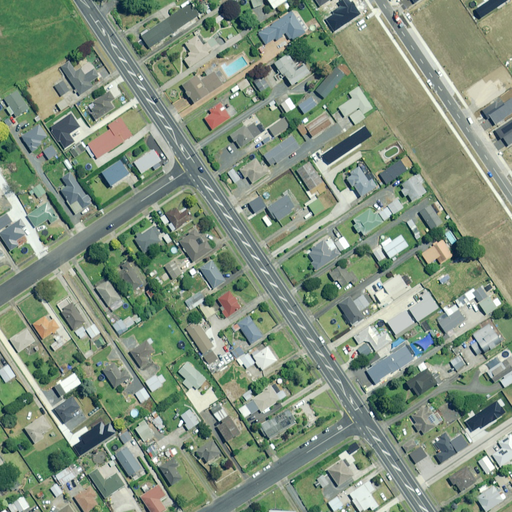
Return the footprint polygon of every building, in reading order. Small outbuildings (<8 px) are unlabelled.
[(268,0),(274,9),(287,0),(286,0),(268,0)] [(326,20),(333,31),(360,14),(350,0),(343,0),(338,4),(340,7),(333,12),(334,14),(326,20)] [(490,0),(476,10),(481,18),(508,0),(490,0)] [(171,35),(173,38),(181,32),(180,29),(200,16),(191,3),(141,36),(150,49),(171,35)] [(294,40),(309,30),(299,17),(297,18),(292,12),(259,34),(266,45),(275,39),(277,41),(287,34),(290,40),(293,38),(294,40)] [(226,18),(223,13),(215,19),(217,23),(226,18)] [(225,33),(221,36),(226,43),(230,40),(225,33)] [(203,44),(197,35),(186,43),(191,51),(188,53),(190,56),(185,59),(190,67),(210,54),(207,51),(218,44),(214,37),(203,44)] [(294,62),(289,54),(275,63),(284,77),(286,76),(292,85),(310,73),(305,65),(303,67),(298,59),(294,62)] [(61,67),(76,89),(75,90),(77,93),(78,92),(81,96),(94,87),(90,82),(99,76),(91,64),(82,70),(81,68),(76,71),(69,62),(61,67)] [(194,104),(223,85),(214,72),(216,71),(213,67),(205,72),(208,76),(201,81),(197,76),(182,86),(194,104)] [(345,75),(336,67),(316,91),(325,99),(345,75)] [(269,86),(264,78),(255,83),(261,92),(269,86)] [(251,85),(247,79),(238,85),(242,91),(251,85)] [(70,90),(63,81),(55,87),(61,96),(70,90)] [(349,114),(350,116),(356,124),(365,118),(363,115),(373,108),(359,87),(350,93),(353,98),(339,108),(345,117),(349,114)] [(29,109),(17,91),(5,99),(10,106),(7,109),(11,115),(14,113),(17,117),(29,109)] [(115,99),(110,91),(94,101),(98,107),(90,111),(96,120),(115,108),(111,102),(115,99)] [(317,105),(312,97),(299,106),(305,114),(317,105)] [(76,98),(67,104),(65,99),(58,104),(62,110),(69,106),(70,107),(79,102),(76,98)] [(296,107),(290,98),(281,104),(287,113),(296,107)] [(500,99),(482,110),(488,118),(490,117),(495,124),(511,112),(511,98),(503,104),(500,99)] [(232,117),(222,103),(210,111),(212,113),(205,118),(213,130),(232,117)] [(332,125),(324,113),(306,125),(305,124),(298,129),(303,137),(310,132),(313,138),(332,125)] [(80,127),(71,114),(51,127),(53,131),(51,132),(57,141),(60,140),(64,147),(74,141),(69,134),(80,127)] [(133,136),(121,117),(109,125),(111,129),(89,144),(90,146),(86,149),(92,158),(96,155),(98,159),(133,136)] [(290,127),(284,118),(269,129),(275,137),(290,127)] [(98,127),(93,119),(85,125),(90,133),(98,127)] [(511,119),(496,130),(501,139),(503,138),(507,145),(511,142),(511,119)] [(266,130),(261,122),(256,126),(254,123),(247,128),(245,126),(231,136),(240,149),(266,130)] [(33,152),(38,148),(37,147),(42,144),(41,141),(48,136),(40,124),(22,136),(33,152)] [(365,126),(321,156),(328,165),(371,135),(365,126)] [(264,155),(271,166),(276,162),(277,164),(301,148),(292,136),(264,155)] [(86,150),(82,143),(70,151),(75,158),(86,150)] [(58,154),(52,145),(44,151),(49,160),(58,154)] [(161,161),(154,150),(135,163),(142,174),(161,161)] [(262,167),(256,159),(240,170),(246,178),(248,177),(253,184),(269,173),(264,166),(262,167)] [(73,168),(67,160),(64,162),(70,170),(73,168)] [(131,173),(122,160),(103,173),(112,186),(131,173)] [(408,171),(401,161),(380,175),(387,185),(408,171)] [(358,166),(356,162),(347,167),(350,171),(358,166)] [(365,174),(361,167),(352,173),(353,175),(348,179),(353,187),(355,186),(362,197),(378,186),(368,172),(365,174)] [(240,180),(233,169),(228,172),(235,183),(240,180)] [(89,194),(87,195),(71,172),(62,178),(68,186),(61,190),(68,201),(67,201),(76,214),(92,203),(91,201),(92,200),(89,194)] [(427,192),(416,175),(399,186),(406,196),(408,194),(413,201),(427,192)] [(46,192),(40,184),(30,192),(32,195),(35,193),(39,198),(46,192)] [(291,191),(265,208),(274,221),(277,219),(279,222),(294,212),(292,210),(295,208),(294,206),(299,204),(291,191)] [(20,210),(11,196),(5,200),(14,214),(20,210)] [(325,209),(318,199),(309,205),(315,215),(325,209)] [(397,199),(388,205),(389,207),(380,214),(385,221),(404,208),(397,199)] [(59,219),(48,203),(28,216),(36,228),(49,219),(52,224),(59,219)] [(442,223),(431,206),(420,213),(431,230),(442,223)] [(181,214),(176,207),(166,214),(173,223),(168,226),(173,232),(193,218),(187,210),(181,214)] [(375,215),(371,209),(354,220),(357,224),(354,226),(359,233),(361,231),(364,235),(383,223),(377,213),(375,215)] [(7,214),(0,218),(0,228),(11,221),(7,214)] [(169,222),(165,215),(161,218),(166,225),(169,222)] [(26,227),(20,219),(0,232),(0,234),(11,251),(19,246),(16,241),(25,236),(21,230),(26,227)] [(164,240),(155,226),(135,239),(144,253),(164,240)] [(195,228),(175,242),(177,246),(180,244),(193,263),(213,249),(208,242),(206,244),(195,228)] [(172,241),(168,234),(164,237),(168,243),(172,241)] [(409,246),(402,235),(391,242),(389,239),(381,244),(391,258),(409,246)] [(349,246),(343,237),(335,242),(341,251),(349,246)] [(312,263),(317,271),(342,254),(337,247),(332,251),(324,240),(313,248),(313,249),(312,250),(313,251),(309,254),(314,261),(312,263)] [(453,255),(443,240),(422,254),(429,264),(437,258),(441,263),(453,255)] [(386,257),(380,249),(374,253),(379,261),(386,257)] [(116,267),(131,293),(145,284),(137,272),(141,270),(138,265),(135,267),(130,259),(116,267)] [(226,281),(212,260),(200,268),(214,289),(226,281)] [(182,274),(174,261),(166,267),(174,279),(182,274)] [(343,264),(329,273),(335,282),(337,281),(342,288),(351,282),(353,285),(359,280),(351,268),(347,271),(343,264)] [(408,286),(400,274),(383,285),(385,287),(376,294),(382,303),(408,286)] [(124,304),(108,280),(97,287),(113,312),(124,304)] [(460,308),(475,298),(487,315),(497,308),(497,307),(501,304),(494,295),(492,297),(483,285),(475,290),(474,288),(456,300),(460,308)] [(436,295),(430,287),(427,289),(433,297),(436,295)] [(153,288),(147,292),(155,305),(161,301),(153,288)] [(201,291),(185,301),(190,310),(206,300),(201,291)] [(242,308),(231,291),(218,299),(224,307),(221,309),(227,318),(242,308)] [(370,305),(364,295),(354,302),(351,297),(339,304),(345,313),(343,315),(350,324),(352,323),(354,326),(365,318),(360,311),(370,305)] [(209,301),(200,307),(208,319),(217,313),(209,301)] [(86,322),(74,303),(61,311),(74,330),(86,322)] [(467,319),(457,305),(450,310),(447,306),(444,309),(450,317),(440,323),(447,333),(467,319)] [(45,316),(33,325),(46,344),(48,342),(46,338),(61,328),(52,315),(47,319),(45,316)] [(249,316),(232,327),(235,332),(241,328),(252,345),(264,337),(249,316)] [(127,328),(121,319),(113,325),(119,334),(127,328)] [(215,346),(198,320),(186,328),(204,354),(215,346)] [(368,343),(358,349),(363,358),(375,350),(376,352),(387,346),(393,342),(386,330),(379,334),(373,324),(354,337),(359,345),(365,342),(368,343)] [(100,333),(95,325),(87,330),(92,338),(100,333)] [(501,343),(490,325),(474,336),(478,342),(471,346),(478,356),(484,351),(485,354),(501,343)] [(36,341),(27,329),(10,340),(19,353),(36,341)] [(57,342),(51,346),(55,351),(59,348),(60,350),(64,347),(63,346),(66,344),(60,335),(55,339),(57,342)] [(435,345),(429,336),(419,343),(425,352),(435,345)] [(146,358),(155,352),(150,344),(153,342),(151,339),(131,352),(141,368),(149,362),(146,358)] [(231,350),(235,358),(244,352),(240,344),(231,350)] [(416,360),(406,345),(367,371),(375,383),(393,372),(394,374),(416,360)] [(277,361),(268,347),(260,353),(258,350),(251,354),(262,371),(277,361)] [(218,359),(213,351),(204,357),(210,365),(218,359)] [(255,364),(249,354),(241,359),(247,369),(255,364)] [(465,364),(460,356),(451,362),(457,371),(465,364)] [(511,371),(511,358),(511,357),(502,363),(498,357),(487,365),(491,370),(488,372),(495,383),(500,380),(511,371)] [(207,380),(188,362),(179,372),(187,379),(183,383),(190,389),(194,386),(198,390),(207,380)] [(122,373),(115,363),(104,371),(115,388),(132,377),(127,370),(122,373)] [(428,368),(428,367),(428,366),(427,365),(426,364),(425,364),(424,364),(423,364),(422,364),(421,364),(421,365),(420,366),(420,367),(420,368),(420,369),(420,370),(421,371),(422,372),(406,382),(411,389),(413,388),(418,397),(443,382),(433,366),(428,368)] [(16,376),(8,365),(0,370),(0,373),(6,383),(16,376)] [(81,383),(75,373),(55,387),(61,397),(81,383)] [(167,382),(162,375),(158,378),(156,375),(146,382),(153,392),(167,382)] [(277,394),(271,386),(254,397),(255,399),(240,409),(246,419),(260,409),(262,413),(287,396),(283,390),(277,394)] [(150,397),(144,388),(136,394),(141,403),(150,397)] [(243,395),(247,401),(253,397),(252,396),(253,394),(250,390),(243,395)] [(82,407),(74,395),(55,409),(65,424),(74,418),(71,414),(82,407)] [(498,401),(465,422),(471,431),(482,424),(483,427),(506,412),(498,401)] [(220,403),(211,409),(220,422),(222,421),(224,423),(218,427),(228,442),(241,433),(238,428),(242,425),(238,419),(234,422),(229,414),(230,412),(227,408),(225,409),(220,403)] [(101,409),(98,406),(89,413),(91,416),(101,409)] [(422,430),(424,434),(437,426),(436,425),(443,421),(437,410),(435,412),(436,413),(435,414),(430,407),(426,409),(424,406),(422,407),(423,408),(411,416),(416,423),(414,425),(418,432),(422,430)] [(288,409),(261,425),(263,428),(261,430),(265,437),(267,435),(270,440),(297,423),(288,409)] [(200,423),(190,410),(181,416),(187,424),(185,425),(189,430),(200,423)] [(51,428),(43,416),(25,428),(36,444),(45,438),(42,434),(51,428)] [(166,426),(159,417),(153,421),(159,430),(166,426)] [(499,422),(496,424),(500,430),(507,425),(505,421),(501,424),(499,422)] [(154,436),(146,423),(136,429),(144,442),(154,436)] [(133,439),(128,432),(120,437),(125,444),(133,439)] [(446,433),(439,437),(441,440),(435,444),(441,453),(436,456),(441,463),(460,451),(468,446),(461,435),(451,441),(446,433)] [(511,435),(511,434),(499,442),(503,448),(493,455),(500,466),(511,458),(511,435)] [(417,446),(413,439),(403,446),(407,453),(417,446)] [(221,453),(213,441),(211,441),(196,451),(201,458),(203,457),(208,463),(221,453)] [(361,449),(356,442),(347,448),(352,455),(361,449)] [(276,448),(273,444),(265,449),(270,457),(276,454),(273,450),(276,448)] [(428,456),(421,446),(410,454),(417,464),(428,456)] [(142,469),(128,448),(116,455),(130,477),(142,469)] [(495,468),(487,456),(479,462),(487,474),(495,468)] [(339,486),(354,476),(348,468),(351,466),(346,458),(328,470),(339,486)] [(179,465),(174,459),(160,468),(172,486),(183,479),(175,468),(179,465)] [(77,476),(70,466),(54,477),(61,487),(77,476)] [(477,481),(467,467),(450,479),(454,485),(456,484),(462,492),(477,481)] [(104,479),(98,470),(90,475),(106,499),(126,486),(116,471),(104,479)] [(510,481),(504,472),(495,478),(501,487),(510,481)] [(329,484),(323,476),(318,479),(323,488),(329,484)] [(376,490),(370,481),(349,495),(360,511),(362,511),(370,507),(373,511),(379,507),(370,493),(376,490)] [(63,493),(57,484),(51,489),(57,497),(63,493)] [(163,511),(167,510),(162,502),(166,499),(164,497),(166,496),(159,485),(151,490),(148,485),(143,488),(146,493),(141,497),(150,511),(163,511)] [(97,496),(90,486),(74,497),(84,511),(89,511),(99,506),(93,498),(97,496)] [(486,511),(504,500),(494,486),(477,498),(486,511)] [(21,511),(30,507),(23,496),(8,505),(12,511),(16,511),(19,511),(21,511)] [(343,506),(338,497),(329,503),(334,511),(343,506)]
